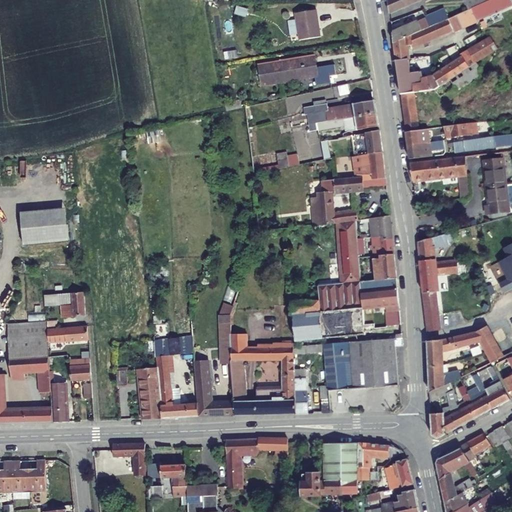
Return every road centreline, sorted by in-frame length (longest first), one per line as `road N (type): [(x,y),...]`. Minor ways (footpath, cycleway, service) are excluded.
road 1 (tertiary): [(419,423),(409,250),(368,0)]
road 2 (tertiary): [(419,423),(76,434)]
